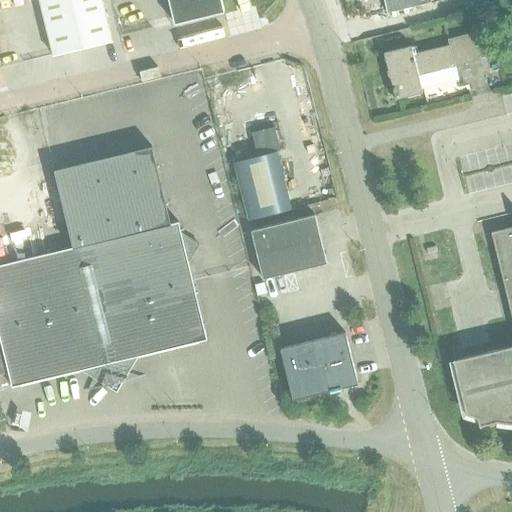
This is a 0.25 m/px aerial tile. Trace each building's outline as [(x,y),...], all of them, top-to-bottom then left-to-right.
[(39,0),(53,55),(112,41),(101,0),(39,0)] [(224,11),(221,0),(168,0),(174,23),(224,11)] [(384,0),(388,13),(431,4),(429,0),(384,0)] [(418,75),(481,60),(474,32),(447,39),(449,45),(413,54),(411,46),(384,53),(395,99),(422,93),(418,75)] [(274,127),(252,132),(257,155),(277,151),(279,151),(274,127)] [(0,338),(12,387),(83,369),(115,389),(135,357),(207,339),(178,221),(170,223),(152,146),(54,170),(72,247),(0,264),(0,338)] [(253,157),(234,162),(248,220),(291,209),(277,151),(257,155),(253,157)] [(251,230),(263,278),(327,263),(315,215),(251,230)] [(511,227),(491,232),(511,316),(511,345),(463,358),(479,425),(511,417),(511,227)] [(280,348),(293,399),(358,383),(345,332),(280,348)]
